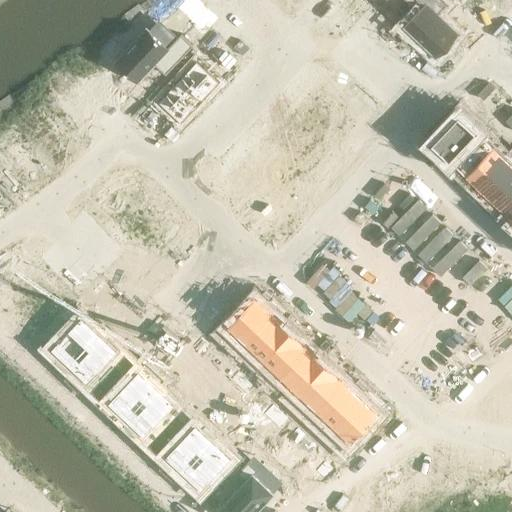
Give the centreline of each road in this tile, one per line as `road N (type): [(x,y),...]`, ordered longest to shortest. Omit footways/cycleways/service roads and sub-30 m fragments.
road 1 (residential): [(511,442),(422,422),(274,271)]
road 2 (residential): [(165,170),(287,44)]
road 3 (residential): [(393,145),(274,271)]
road 4 (residential): [(511,251),(393,145)]
road 5 (residential): [(117,136),(0,232)]
road 6 (residential): [(274,271),(165,170)]
road 7 (residential): [(322,7),(430,102)]
